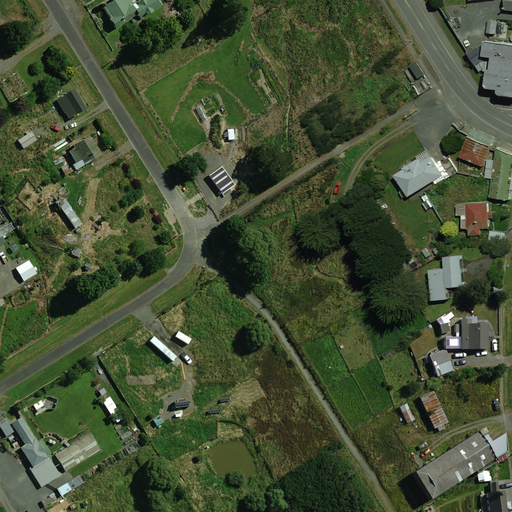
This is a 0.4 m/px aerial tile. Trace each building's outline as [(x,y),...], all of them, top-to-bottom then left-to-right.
[(130,0),(120,0),(103,10),(115,31),(137,18),(140,24),(163,12),(156,0),(140,0),(133,5),(130,0)] [(501,20),(491,20),(490,36),(500,36),(501,20)] [(511,99),(511,44),(488,43),(487,56),(497,56),(496,70),(491,70),(490,89),(505,91),(504,99),(511,99)] [(18,74),(0,84),(0,87),(11,106),(30,94),(18,74)] [(88,114),(77,91),(60,99),(65,108),(59,111),(65,125),(88,114)] [(41,137),(28,144),(32,153),(46,147),(41,137)] [(493,148),(468,140),(461,160),(486,169),(493,148)] [(85,148),(69,155),(76,173),(92,166),(85,148)] [(511,153),(500,152),(498,161),(495,180),(492,200),(511,203),(511,153)] [(428,154),(396,175),(414,202),(446,181),(428,154)] [(452,160),(444,165),(452,177),(460,172),(452,160)] [(495,180),(498,161),(491,160),(488,179),(495,180)] [(70,206),(61,212),(72,230),(82,224),(70,206)] [(492,206),(459,206),(460,218),(465,217),(466,231),(472,230),(472,231),(472,232),(472,233),(471,234),(472,235),(472,236),(472,237),(473,238),(474,239),(475,239),(475,240),(476,240),(477,240),(478,240),(479,240),(480,240),(481,240),(482,239),(483,239),(483,238),(484,238),(484,237),(485,236),(485,235),(485,234),(485,233),(485,232),(485,231),(484,230),(484,229),(493,229),(492,206)] [(509,232),(493,231),(492,240),(509,241),(509,232)] [(468,289),(466,257),(447,257),(448,270),(434,271),(436,304),(454,303),(453,290),(468,289)] [(445,315),(434,319),(440,336),(451,333),(445,315)] [(485,324),(463,323),(463,353),(485,353),(485,324)] [(446,353),(430,359),(438,380),(454,374),(446,353)] [(434,390),(418,398),(434,433),(450,425),(434,390)] [(110,396),(101,402),(111,418),(120,412),(110,396)] [(43,399),(33,405),(38,414),(49,407),(43,399)] [(409,404),(398,409),(406,427),(417,422),(409,404)] [(160,414),(152,420),(159,430),(167,425),(160,414)] [(15,435),(6,420),(0,423),(0,429),(6,440),(15,435)] [(63,479),(24,420),(13,428),(25,447),(17,452),(43,492),(63,479)] [(90,433),(54,456),(67,475),(103,452),(90,433)] [(472,435),(406,476),(425,505),(490,464),(472,435)] [(505,511),(504,494),(485,496),(486,511),(505,511)]
